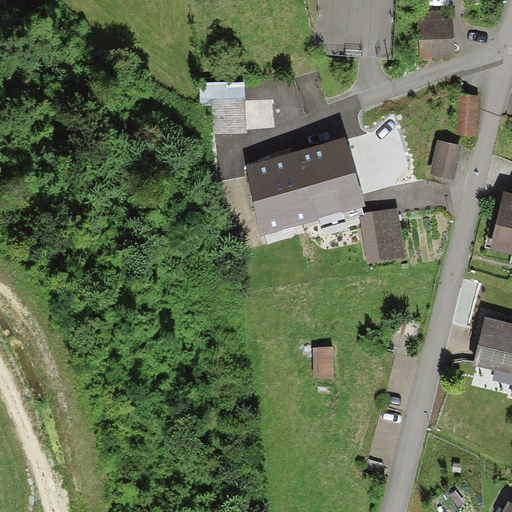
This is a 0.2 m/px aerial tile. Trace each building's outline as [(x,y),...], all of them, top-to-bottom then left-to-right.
[(417,11),(417,55),(454,55),(454,11),(417,11)] [(251,135),(245,81),(203,84),(205,109),(215,109),(218,165),(228,164),(225,138),(251,135)] [(458,96),(456,121),(476,122),(478,96),(458,96)] [(244,155),(258,230),(356,213),(343,137),(244,155)] [(455,183),(466,147),(439,139),(428,175),(455,183)] [(511,187),(507,186),(492,249),(511,254),(511,187)] [(396,212),(327,222),(335,274),(404,263),(396,212)] [(511,319),(485,312),(470,364),(511,375),(511,319)] [(314,375),(335,373),(332,341),(311,343),(314,375)] [(330,449),(370,461),(400,356),(360,344),(330,449)]
